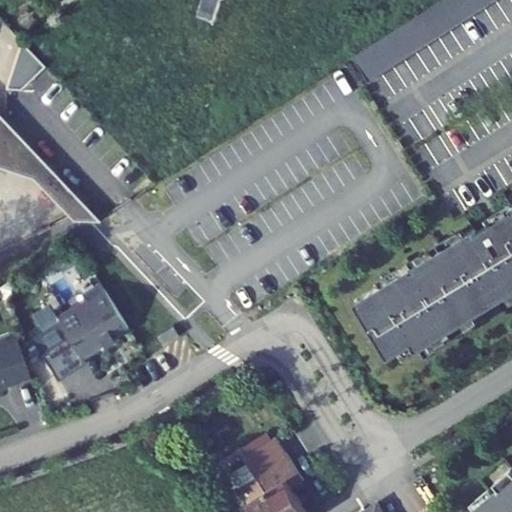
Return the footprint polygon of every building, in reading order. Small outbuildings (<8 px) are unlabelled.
[(441,0),(355,56),(370,81),(496,0),(441,0)] [(511,210),(496,220),(479,231),(477,228),(358,300),(392,356),(415,342),(420,350),(511,294),(511,210)] [(129,325),(101,280),(84,290),(89,299),(60,317),(83,354),(104,341),(106,343),(116,337),(115,335),(129,325)] [(180,334),(174,325),(158,335),(164,344),(180,334)] [(0,340),(0,384),(31,374),(17,335),(0,340)] [(248,459),(253,466),(282,511),(308,511),(293,488),(305,480),(279,439),(248,459)] [(254,511),(282,511),(253,466),(233,479),(254,511)] [(502,486),(479,505),(485,511),(511,511),(511,466),(496,480),(502,486)] [(380,511),(374,502),(367,507),(370,511),(380,511)]
